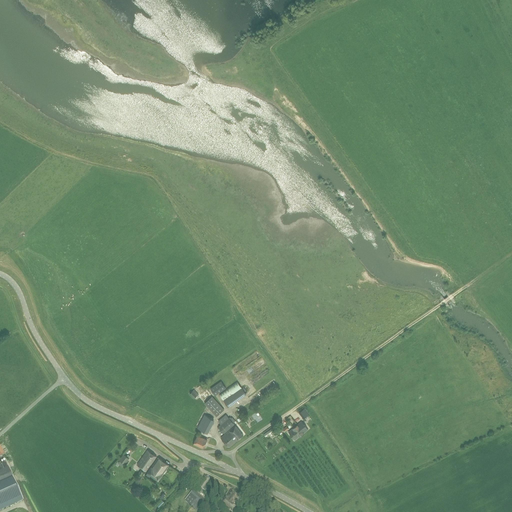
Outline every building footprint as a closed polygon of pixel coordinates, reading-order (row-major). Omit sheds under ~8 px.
[(226,388),(221,382),(211,388),(216,395),(226,388)] [(193,397),(198,392),(193,388),(188,393),(193,397)] [(232,394),(228,388),(219,394),(223,400),(232,394)] [(206,405),(216,416),(224,410),(213,398),(212,396),(204,403),(206,405)] [(299,410),(302,417),(308,413),(305,407),(299,410)] [(207,432),(213,419),(203,414),(196,427),(207,432)] [(220,426),(219,427),(224,433),(234,425),(226,414),(218,420),(221,424),(220,426)] [(244,419),(248,426),(256,422),(255,419),(252,421),(250,416),(244,419)] [(301,421),(288,432),(295,440),(308,430),(301,421)] [(272,428),(273,430),(276,434),(281,430),(278,424),(272,428)] [(243,435),(235,426),(221,438),(229,447),(243,435)] [(203,449),(207,440),(197,436),(193,445),(203,449)] [(156,457),(147,450),(137,465),(145,471),(156,457)] [(124,464),(129,459),(130,456),(128,454),(126,457),(123,454),(119,460),(120,461),(118,463),(122,466),(124,464)] [(151,475),(158,481),(169,466),(158,457),(147,472),(148,473),(146,475),(149,478),(151,475)] [(0,465),(0,510),(23,500),(21,496),(21,495),(8,466),(7,466),(6,462),(0,465)] [(211,481),(204,476),(198,486),(205,491),(211,481)] [(192,506),(199,511),(203,507),(205,509),(209,503),(194,490),(189,496),(185,500),(192,506)] [(233,511),(242,498),(231,490),(223,501),(217,496),(216,498),(212,495),(211,497),(233,511)]
